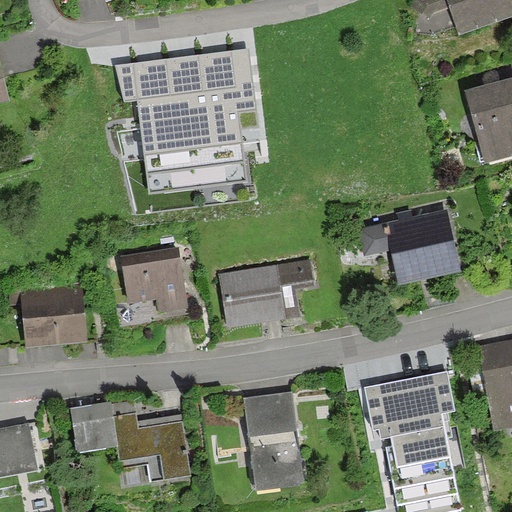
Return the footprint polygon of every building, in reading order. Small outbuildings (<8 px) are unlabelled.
[(511,8),(509,0),(417,0),(413,8),(430,19),(434,14),(450,8),(460,37),(511,19),(511,8)] [(250,49),(119,65),(124,101),(141,99),(153,188),(248,176),(243,141),(241,124),(239,111),(256,108),(255,88),(250,49)] [(0,108),(10,106),(0,65),(0,108)] [(511,82),(466,94),(486,167),(511,160),(511,82)] [(399,221),(358,230),(364,258),(390,253),(398,287),(461,273),(447,211),(413,218),(411,212),(398,215),(399,221)] [(189,309),(179,249),(122,259),(129,307),(157,303),(159,314),(189,309)] [(310,258),(219,274),(229,330),(300,317),(295,292),(316,288),(310,258)] [(90,346),(84,285),(19,291),(25,352),(90,346)] [(511,341),(479,348),(496,435),(511,432),(511,341)] [(448,375),(365,391),(374,436),(379,435),(381,444),(385,443),(398,511),(450,511),(460,510),(443,422),(456,419),(448,375)] [(269,398),(245,401),(254,491),(303,486),(293,396),(269,398)] [(136,401),(112,404),(118,450),(121,470),(150,467),(152,482),(190,477),(181,416),(139,421),(136,401)] [(118,450),(112,404),(70,410),(77,456),(118,450)] [(0,430),(0,480),(38,473),(29,425),(0,430)]
